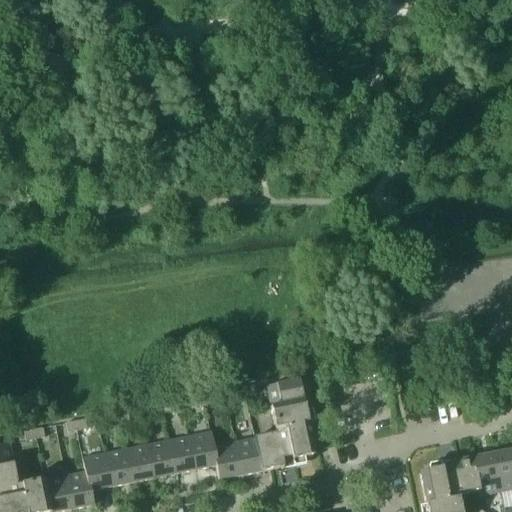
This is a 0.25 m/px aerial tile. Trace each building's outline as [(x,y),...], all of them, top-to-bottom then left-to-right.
[(270,409),(303,402),(299,382),(265,388),(270,409)] [(256,396),(254,387),(244,389),(246,398),(256,396)] [(246,398),(244,389),(234,391),(236,400),(246,398)] [(212,395),(202,397),(204,406),(214,405),(212,395)] [(204,406),(202,397),(192,399),(194,408),(204,406)] [(314,458),(303,402),(270,409),(275,436),(252,441),(259,474),(293,467),(292,462),(314,458)] [(171,413),(169,404),(159,406),(161,415),(171,413)] [(161,415),(159,406),(150,408),(152,417),(161,415)] [(129,422),(127,412),(117,414),(119,423),(129,422)] [(119,423),(117,414),(107,416),(109,425),(119,423)] [(86,430),(84,421),(75,423),(77,432),(86,430)] [(77,432),(75,423),(65,425),(67,434),(77,432)] [(44,439),(42,429),(32,431),(34,440),(44,439)] [(34,440),(32,431),(23,433),(25,442),(34,440)] [(210,434),(187,439),(194,472),(215,468),(211,449),(213,448),(210,434)] [(173,476),(194,472),(187,439),(166,443),(173,476)] [(252,441),(232,445),(238,478),(259,474),(252,441)] [(166,443),(145,447),(152,480),(173,476),(166,443)] [(0,446),(0,467),(13,465),(8,444),(0,446)] [(232,445),(213,448),(211,449),(215,468),(217,482),(238,478),(232,445)] [(131,485),(152,480),(145,447),(125,451),(131,485)] [(125,451),(104,455),(111,489),(131,485),(125,451)] [(500,493),(511,490),(511,451),(492,455),(500,493)] [(81,460),(84,474),(86,474),(90,493),(111,489),(104,455),(81,460)] [(500,493),(492,455),(471,460),(477,492),(478,497),(500,493)] [(460,511),(457,496),(477,492),(471,460),(439,466),(440,471),(418,475),(425,511),(460,511)] [(17,487),(13,465),(0,467),(0,511),(50,511),(44,482),(17,487)] [(86,474),(84,474),(65,478),(72,511),(93,507),(90,493),(86,474)] [(50,511),(67,511),(72,511),(65,478),(44,482),(50,511)]
